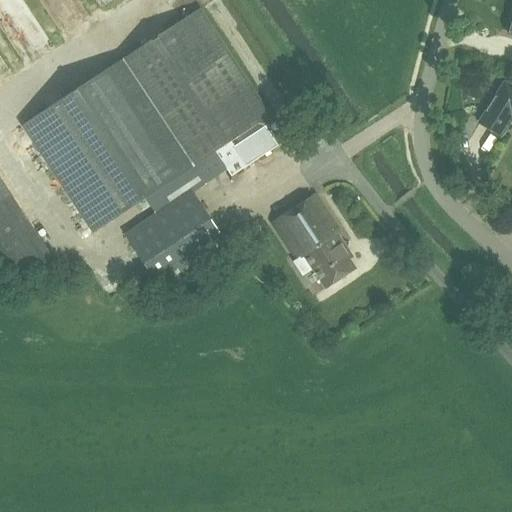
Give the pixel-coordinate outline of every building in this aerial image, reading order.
[(199,10),(24,126),(93,231),(214,151),(231,176),(242,169),(256,190),(291,166),(265,127),(273,122),(199,10)] [(478,122),(501,136),(511,118),(511,86),(504,82),(478,122)] [(0,181),(0,254),(18,281),(51,259),(0,181)] [(125,237),(165,297),(231,252),(191,192),(125,237)] [(281,216),(272,223),(297,259),(293,262),(302,276),(313,269),(325,288),(332,285),(349,273),(355,269),(335,236),(340,233),(315,194),(305,200),(281,216)]
